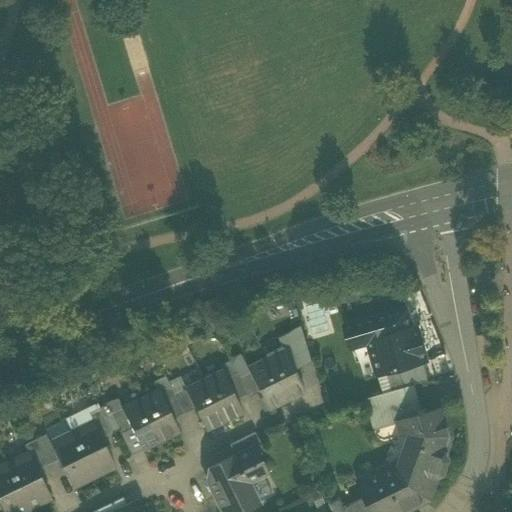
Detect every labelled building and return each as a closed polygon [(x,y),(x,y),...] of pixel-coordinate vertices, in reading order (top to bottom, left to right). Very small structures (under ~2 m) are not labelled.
[(412,329),(406,308),(345,326),(351,348),(368,343),(377,375),(387,372),(421,362),(427,361),(424,353),(419,348),(418,342),(419,335),(417,327),(412,329)] [(302,327),(285,336),(290,346),(284,349),(295,371),(312,362),(302,327)] [(285,336),(277,340),(282,349),(284,349),(290,346),(285,336)] [(282,349),(265,358),(286,400),(305,391),(295,371),(284,349),(282,349)] [(230,361),(231,362),(246,394),(248,398),(259,392),(247,367),(241,356),(230,361)] [(267,410),(286,400),(265,358),(247,367),(259,392),(267,410)] [(246,394),(231,362),(223,365),(223,366),(221,370),(236,399),(246,394)] [(414,385),(427,381),(421,362),(387,372),(393,391),(414,385)] [(221,370),(203,379),(223,421),(242,412),(236,399),(221,370)] [(205,430),(223,421),(203,379),(184,388),(194,408),(205,430)] [(365,399),(374,430),(410,420),(422,416),(422,414),(414,385),(393,391),(365,399)] [(173,394),(183,414),(194,408),(184,388),(173,394)] [(158,389),(139,399),(160,441),(179,432),(172,419),(160,394),(158,389)] [(160,394),(172,419),(183,414),(173,394),(171,389),(160,394)] [(142,450),(160,441),(139,399),(121,408),(131,428),(142,450)] [(93,421),(101,438),(111,433),(99,408),(89,413),(93,421)] [(110,413),(120,433),(131,428),(121,408),(110,413)] [(370,511),(405,511),(410,510),(408,507),(431,495),(437,478),(444,475),(449,460),(446,453),(452,436),(443,408),(422,414),(423,416),(422,416),(410,420),(413,429),(400,464),(406,477),(396,482),(389,470),(375,477),(373,474),(356,483),(363,497),(370,511)] [(93,421),(71,432),(93,476),(115,465),(101,438),(93,421)] [(120,433),(131,455),(142,450),(131,428),(120,433)] [(71,487),(93,476),(71,432),(50,443),(58,459),(71,487)] [(229,445),(234,455),(252,447),(253,448),(260,444),(254,432),(229,445)] [(45,434),(35,439),(47,464),(58,459),(50,443),(45,434)] [(37,469),(47,464),(35,439),(25,444),(29,453),(37,469)] [(208,482),(222,511),(241,511),(258,504),(248,482),(265,474),(253,448),(252,447),(234,455),(209,468),(215,479),(208,482)] [(29,453),(7,464),(28,508),(51,497),(37,469),(29,453)] [(0,505),(3,511),(19,511),(28,508),(7,464),(0,467),(0,505)] [(122,497),(97,510),(97,511),(118,511),(127,508),(122,497)] [(370,511),(363,497),(332,511),(331,511),(370,511)] [(141,511),(137,503),(127,508),(118,511),(141,511)]
